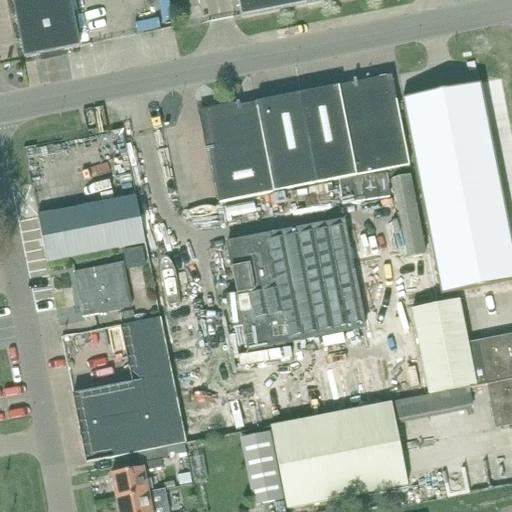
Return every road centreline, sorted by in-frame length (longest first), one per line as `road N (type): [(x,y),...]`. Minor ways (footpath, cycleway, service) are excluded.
road 1 (unclassified): [(0,109),(511,3)]
road 2 (unclassified): [(62,511),(0,197)]
